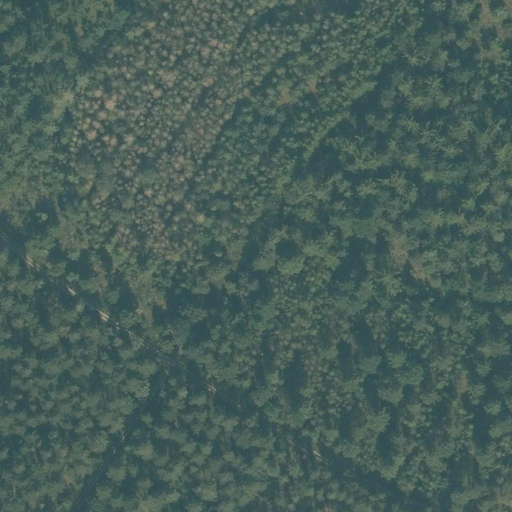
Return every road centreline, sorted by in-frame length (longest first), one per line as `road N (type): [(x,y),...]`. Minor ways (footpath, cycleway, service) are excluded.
road 1 (track): [(165,360),(256,222),(378,68),(448,0)]
road 2 (track): [(281,433),(147,349),(0,236)]
road 3 (track): [(165,360),(79,511)]
